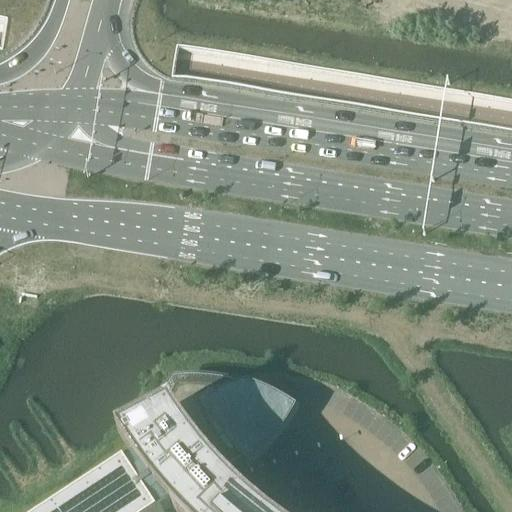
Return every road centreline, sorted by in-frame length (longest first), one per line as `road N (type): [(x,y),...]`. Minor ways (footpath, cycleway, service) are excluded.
road 1 (secondary): [(8,213),(70,216),(511,288)]
road 2 (secondary): [(511,222),(32,144)]
road 3 (secondary): [(511,175),(156,119)]
